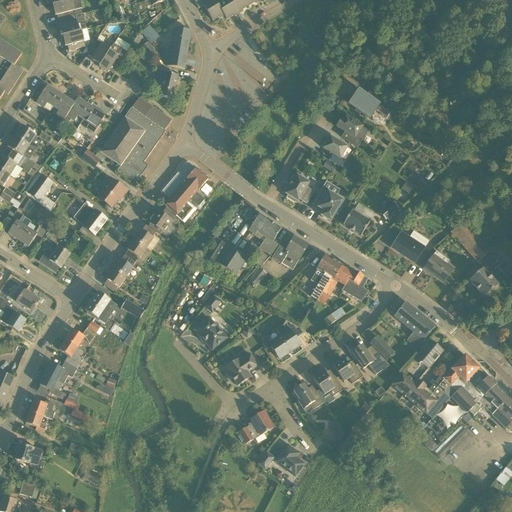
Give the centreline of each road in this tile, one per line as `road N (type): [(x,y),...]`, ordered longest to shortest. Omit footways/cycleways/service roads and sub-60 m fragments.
road 1 (tertiary): [(69,303),(183,141)]
road 2 (unclassified): [(266,389),(408,291)]
road 3 (tertiary): [(408,291),(264,204)]
road 4 (residential): [(264,204),(350,73)]
road 5 (tertiary): [(3,437),(69,303)]
road 6 (tertiary): [(511,376),(408,291)]
